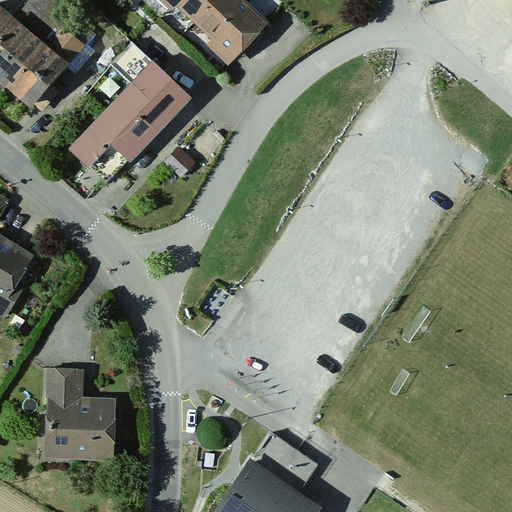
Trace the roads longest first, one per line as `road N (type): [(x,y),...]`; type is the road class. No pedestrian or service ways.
road 1 (unclassified): [(142,296),(289,84),(356,40),(412,20)]
road 2 (unclassified): [(165,511),(169,407),(142,296)]
road 3 (residential): [(142,296),(96,232),(0,148)]
road 4 (unclassified): [(511,108),(412,20)]
